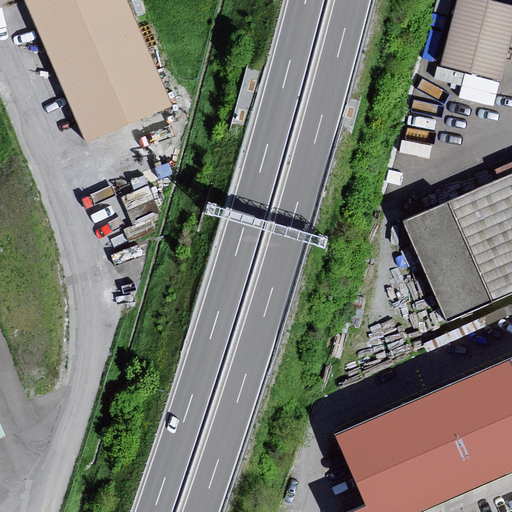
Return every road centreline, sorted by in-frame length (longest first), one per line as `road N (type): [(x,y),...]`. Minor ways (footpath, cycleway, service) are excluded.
road 1 (motorway): [(306,0),(153,511)]
road 2 (motorway): [(201,511),(352,0)]
road 3 (unclassified): [(0,58),(89,272),(88,365),(58,456),(13,511)]
